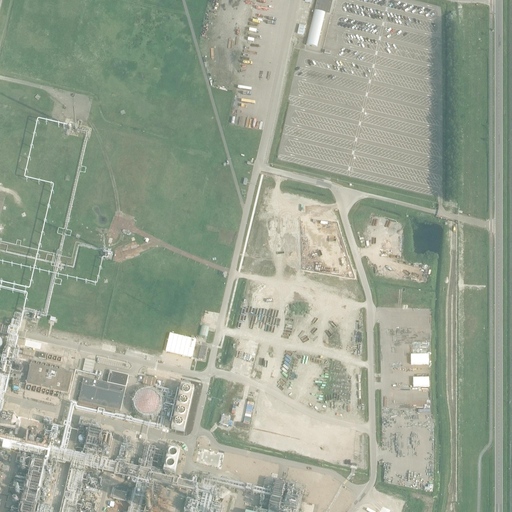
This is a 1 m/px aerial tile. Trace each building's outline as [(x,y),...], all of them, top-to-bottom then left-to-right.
[(317,0),(306,45),(317,48),(326,13),(329,14),(332,0),(317,0)] [(207,338),(209,328),(201,326),(199,336),(207,338)] [(192,358),(196,340),(170,334),(166,351),(192,358)] [(207,348),(201,347),(198,360),(204,361),(207,348)] [(34,352),(24,350),(22,355),(33,358),(34,352)] [(92,373),(95,362),(85,360),(83,371),(92,373)] [(26,385),(61,393),(68,395),(73,374),(31,365),(26,385)] [(108,384),(84,378),(78,402),(120,411),(128,376),(111,372),(108,384)] [(143,385),(146,385),(154,387),(156,380),(144,377),(143,385)] [(172,429),(185,432),(194,389),(190,388),(191,384),(185,383),(184,386),(181,386),(177,404),(175,403),(172,418),(174,419),(172,429)] [(159,407),(159,404),(159,402),(159,400),(158,397),(156,395),(154,394),(152,393),(150,392),(148,391),(145,391),(143,392),(141,393),(139,394),(137,396),(136,398),(135,400),(134,402),(134,405),(134,407),(135,409),(137,411),(138,413),(140,415),(142,416),(144,416),(147,416),(149,416),(152,415),(154,414),(156,413),(157,411),(158,409),(159,407)] [(249,401),(244,419),(250,420),(254,403),(249,401)] [(91,431),(89,442),(98,443),(97,444),(101,445),(102,440),(109,442),(110,435),(91,431)] [(175,467),(180,452),(170,448),(167,459),(171,460),(169,466),(175,467)] [(199,451),(197,460),(203,462),(205,452),(199,451)] [(301,497),(301,491),(297,491),(297,485),(277,485),(277,490),(275,490),(275,497),(301,497)] [(125,502),(127,490),(115,487),(112,499),(125,502)]
